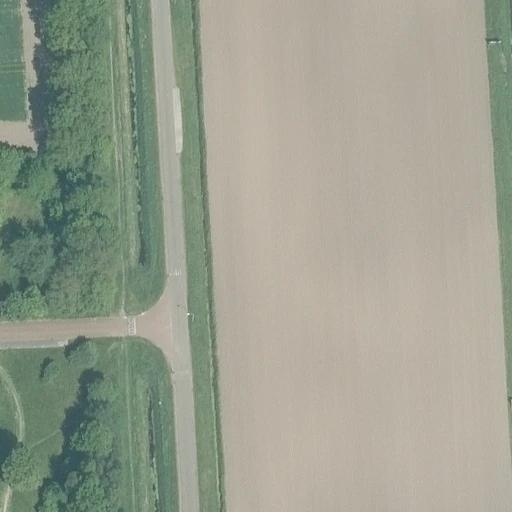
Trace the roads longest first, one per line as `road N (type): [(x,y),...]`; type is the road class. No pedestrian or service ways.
road 1 (unclassified): [(176,322),(159,0)]
road 2 (unclassified): [(187,511),(176,322)]
road 3 (residential): [(0,331),(176,322)]
